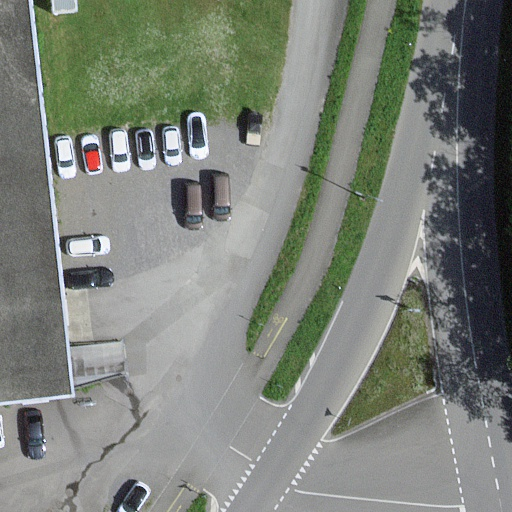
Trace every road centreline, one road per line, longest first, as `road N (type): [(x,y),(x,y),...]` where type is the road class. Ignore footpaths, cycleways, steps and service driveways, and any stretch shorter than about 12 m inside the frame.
road 1 (secondary): [(461,38),(371,288),(275,472)]
road 2 (secondary): [(497,493),(462,268),(461,38)]
road 3 (secondary): [(497,493),(376,499),(275,472)]
